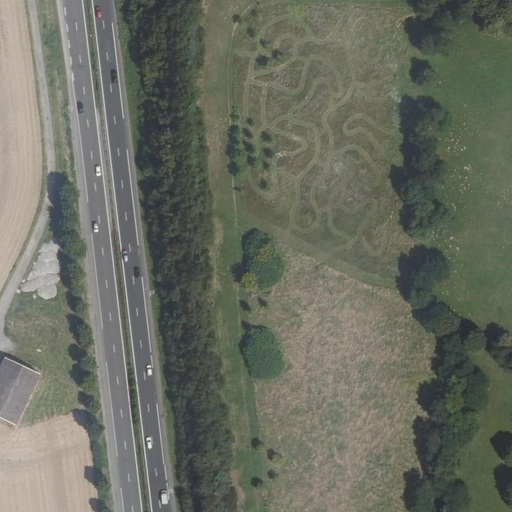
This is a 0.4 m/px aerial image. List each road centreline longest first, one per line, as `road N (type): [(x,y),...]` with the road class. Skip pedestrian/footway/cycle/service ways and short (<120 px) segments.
road 1 (trunk): [(72,0),(132,511)]
road 2 (trunk): [(159,511),(99,0)]
road 3 (track): [(0,320),(52,204),(54,143),(32,0)]
